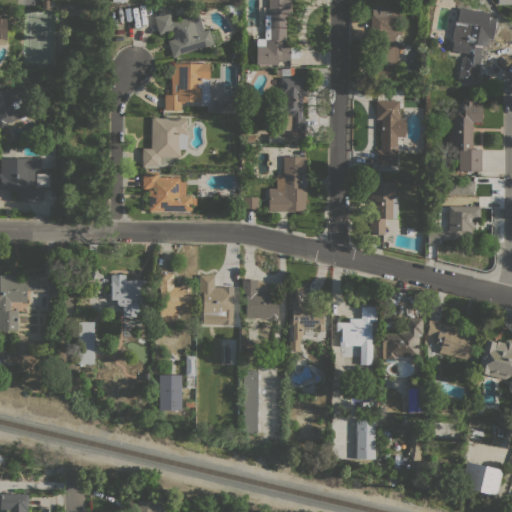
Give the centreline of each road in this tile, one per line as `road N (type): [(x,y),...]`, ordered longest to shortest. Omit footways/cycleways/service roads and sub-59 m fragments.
road 1 (residential): [(511,294),(242,232),(0,230)]
road 2 (residential): [(332,255),(338,0)]
road 3 (residential): [(113,231),(118,85),(132,67)]
